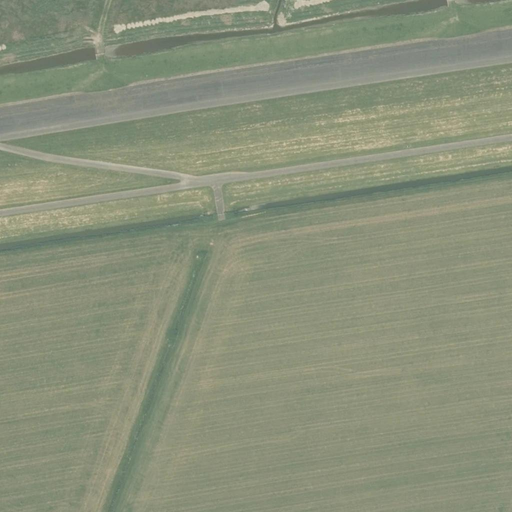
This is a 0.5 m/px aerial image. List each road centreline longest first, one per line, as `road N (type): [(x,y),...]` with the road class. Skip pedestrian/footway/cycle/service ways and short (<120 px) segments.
road 1 (track): [(0,137),(511,59)]
road 2 (track): [(216,181),(0,145)]
